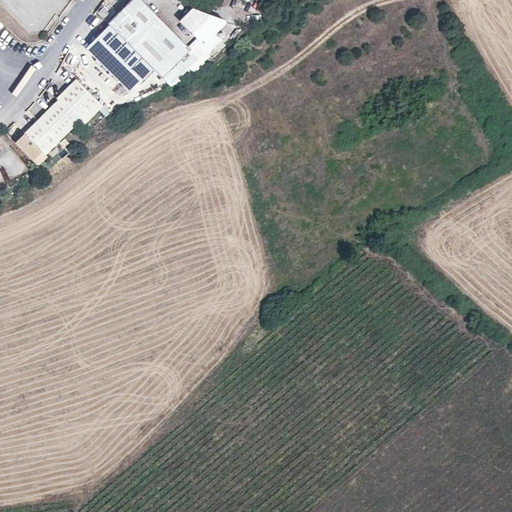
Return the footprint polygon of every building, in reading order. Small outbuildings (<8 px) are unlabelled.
[(141,0),(130,0),(108,22),(110,24),(153,68),(162,77),(170,85),(181,80),(179,77),(189,67),(193,71),(197,68),(203,61),(201,59),(191,49),(188,47),(141,0)] [(203,44),(225,23),(225,20),(193,9),(180,21),(197,38),(199,40),(203,44)] [(153,68),(110,24),(87,47),(130,91),(153,68)] [(191,49),(199,40),(197,38),(188,47),(191,49)] [(191,49),(201,59),(204,45),(203,44),(199,40),(191,49)] [(83,124),(102,105),(77,79),(57,98),(58,100),(25,132),(45,153),(78,120),(83,124)]
